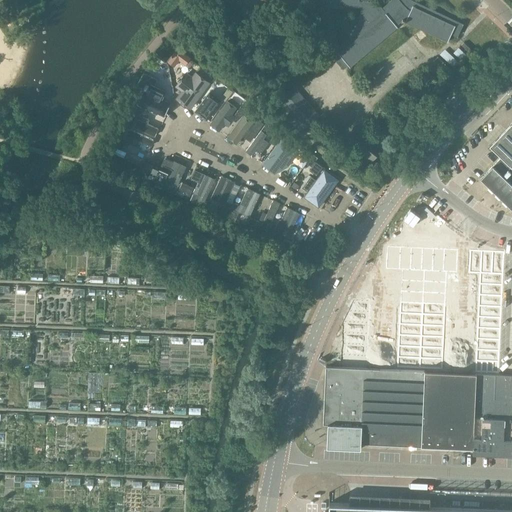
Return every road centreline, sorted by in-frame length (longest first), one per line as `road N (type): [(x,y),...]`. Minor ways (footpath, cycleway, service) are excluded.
road 1 (unclassified): [(275,463),(327,302),(365,238)]
road 2 (unclassified): [(511,475),(275,463)]
road 3 (residential): [(298,204),(183,121),(174,140)]
road 4 (unclassified): [(414,171),(511,66)]
road 5 (residential): [(174,140),(298,204)]
road 6 (unknown): [(500,229),(478,276),(484,349)]
